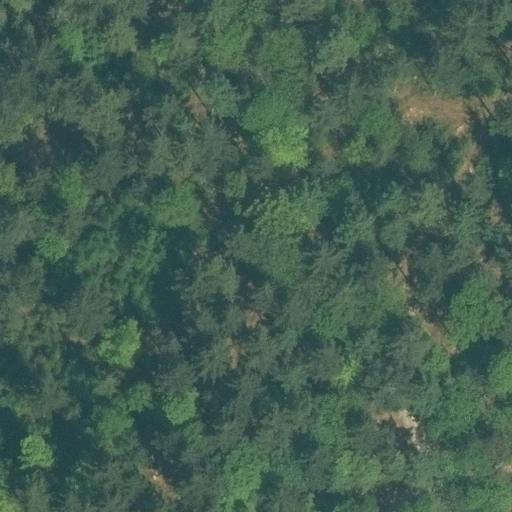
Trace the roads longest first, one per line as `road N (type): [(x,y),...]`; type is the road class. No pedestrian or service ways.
road 1 (track): [(452,511),(218,0)]
road 2 (track): [(511,402),(411,511)]
